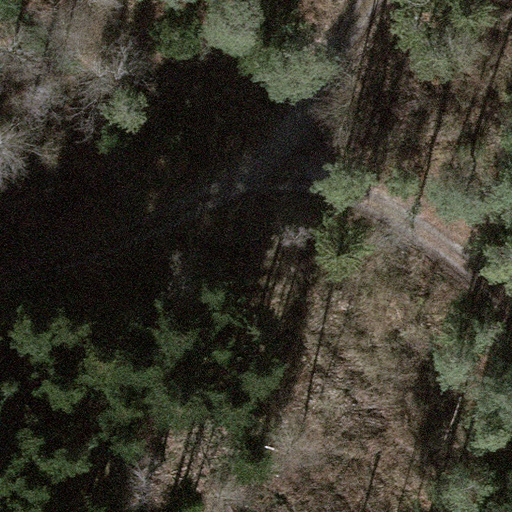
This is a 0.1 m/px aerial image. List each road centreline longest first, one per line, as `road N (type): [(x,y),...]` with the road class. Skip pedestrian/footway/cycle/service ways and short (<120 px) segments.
road 1 (track): [(0,276),(209,207),(297,146),(383,0)]
road 2 (track): [(297,146),(490,256),(511,285)]
